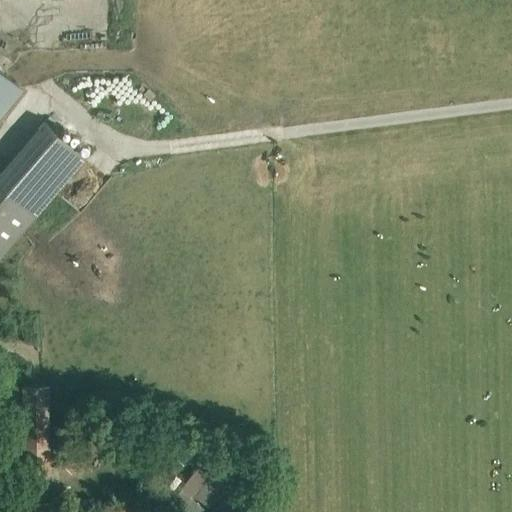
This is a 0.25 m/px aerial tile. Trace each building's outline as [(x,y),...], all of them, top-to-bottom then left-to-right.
[(0,118),(23,91),(0,71),(0,118)] [(123,112),(128,106),(105,89),(94,104),(127,128),(134,119),(123,112)] [(42,121),(0,170),(0,257),(85,156),(42,121)] [(25,453),(50,452),(49,386),(24,386),(25,453)] [(50,511),(50,452),(25,453),(25,511),(50,511)] [(206,479),(221,484),(223,477),(208,471),(206,479)]
